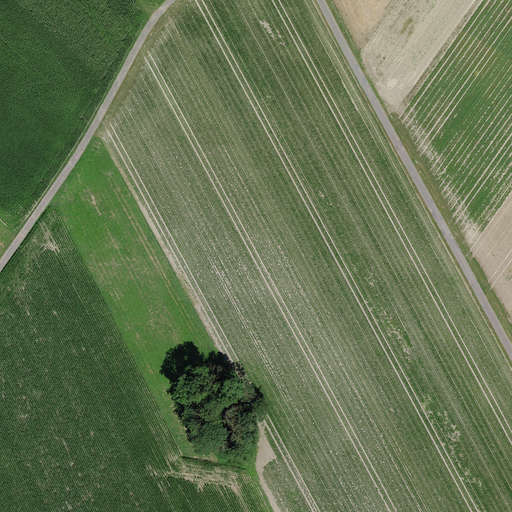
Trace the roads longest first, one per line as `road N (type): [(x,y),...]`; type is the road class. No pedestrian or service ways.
road 1 (track): [(340,0),(511,305)]
road 2 (track): [(0,247),(174,0)]
